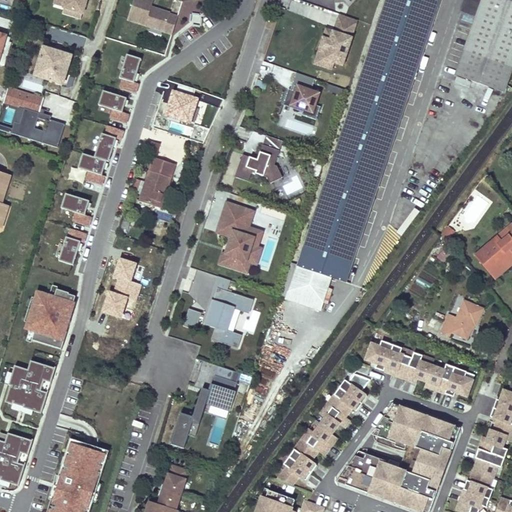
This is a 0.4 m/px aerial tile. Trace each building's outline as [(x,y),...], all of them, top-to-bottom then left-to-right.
[(55,0),(55,2),(65,5),(64,7),(65,7),(83,12),(84,12),(87,0),(55,0)] [(172,33),(177,16),(169,13),(169,12),(155,8),(154,10),(150,8),(150,6),(152,0),(133,0),(127,19),(172,33)] [(385,0),(297,265),(325,275),(345,281),(439,0),(385,0)] [(511,0),(481,0),(455,75),(479,83),(503,92),(511,66),(511,0)] [(290,10),(310,17),(313,8),(294,1),(290,10)] [(82,17),(83,12),(65,7),(63,11),(82,17)] [(314,20),(322,21),(324,11),(316,9),(314,20)] [(342,66),(352,37),(350,36),(356,19),(340,13),(334,30),(332,30),(328,40),(330,41),(327,47),(326,47),(322,59),(333,62),(342,66)] [(0,19),(0,25),(10,27),(12,22),(0,19)] [(333,62),(322,59),(326,47),(327,47),(330,41),(328,40),(332,30),(325,27),(313,63),(330,69),(333,62)] [(0,64),(2,65),(9,42),(7,41),(8,36),(5,35),(0,51),(0,64)] [(62,83),(66,70),(70,56),(43,47),(35,75),(62,83)] [(136,73),(141,58),(126,53),(119,77),(122,78),(119,87),(135,92),(138,83),(134,81),(134,80),(136,73)] [(315,78),(296,72),(291,84),(294,85),(292,90),(288,89),(284,102),(303,109),(301,115),(315,120),(320,107),(314,105),(318,93),(310,91),(315,78)] [(43,99),(8,87),(4,102),(20,107),(25,108),(20,123),(15,122),(13,128),(12,133),(61,148),(68,125),(53,121),(54,117),(43,113),(39,112),(40,108),(43,99)] [(125,100),(126,97),(103,90),(98,105),(112,109),(109,119),(125,123),(128,114),(122,112),(124,106),(125,100)] [(199,98),(173,91),(166,117),(192,124),(199,98)] [(46,93),(42,106),(54,109),(54,107),(72,113),(76,102),(46,93)] [(20,107),(15,122),(20,123),(25,108),(20,107)] [(13,128),(0,124),(0,129),(12,133),(13,128)] [(120,139),(123,130),(107,125),(104,134),(101,133),(94,157),(108,161),(113,147),(115,139),(116,138),(120,139)] [(280,140),(263,134),(260,144),(277,150),(280,140)] [(156,156),(160,145),(149,141),(146,152),(156,156)] [(277,150),(260,144),(257,153),(258,156),(257,160),(255,159),(240,154),(232,176),(246,180),(249,171),(265,176),(267,182),(280,176),(274,165),(272,164),(277,150)] [(94,157),(82,153),(77,168),(88,171),(85,180),(100,185),(104,175),(101,175),(103,168),(105,162),(106,160),(94,157)] [(153,201),(165,162),(153,158),(139,201),(150,205),(151,200),(153,201)] [(159,203),(161,197),(163,192),(167,193),(176,166),(165,162),(153,201),(159,203)] [(318,178),(321,166),(314,164),(310,175),(318,178)] [(0,226),(1,226),(7,206),(0,204),(9,176),(0,172),(0,226)] [(150,205),(161,208),(167,193),(163,192),(161,197),(159,203),(153,201),(151,200),(150,205)] [(88,204),(88,201),(65,194),(61,209),(75,213),(72,222),(87,227),(90,217),(84,215),(86,209),(88,204)] [(225,203),(216,233),(230,237),(227,248),(229,248),(227,254),(225,254),(222,253),(218,264),(245,272),(254,247),(250,246),(255,230),(247,228),(252,212),(225,203)] [(448,227),(441,236),(447,244),(455,232),(448,227)] [(82,243),(85,234),(70,229),(67,238),(66,237),(58,261),(70,265),(72,266),(77,251),(79,244),(80,242),(82,243)] [(500,237),(475,256),(488,274),(511,255),(511,256),(511,235),(504,242),(500,237)] [(511,256),(511,255),(488,274),(493,280),(511,265),(511,256)] [(139,262),(120,256),(113,278),(118,279),(114,289),(128,294),(127,297),(110,292),(103,312),(123,318),(129,299),(136,302),(142,285),(133,282),(139,262)] [(325,275),(297,265),(287,295),(315,305),(325,275)] [(200,323),(204,324),(216,288),(226,291),(229,281),(216,276),(200,323)] [(55,288),(56,288),(56,286),(51,284),(47,295),(53,296),(55,288)] [(67,293),(68,292),(56,288),(55,288),(53,296),(47,295),(36,291),(34,297),(33,299),(34,300),(28,319),(27,319),(26,321),(24,327),(28,329),(33,330),(30,339),(31,339),(60,349),(68,322),(62,319),(61,323),(52,321),(50,327),(44,325),(50,307),(69,313),(74,295),(67,293)] [(226,291),(216,288),(204,324),(214,327),(210,339),(236,348),(240,335),(224,330),(231,308),(247,314),(252,300),(226,291)] [(28,319),(34,300),(33,299),(34,297),(30,296),(22,320),(26,321),(27,319),(28,319)] [(474,326),(481,308),(462,301),(454,318),(446,314),(438,331),(448,335),(449,332),(465,339),(469,329),(470,325),(474,326)] [(69,313),(50,307),(44,325),(50,327),(52,321),(61,323),(62,319),(66,321),(69,313)] [(195,329),(201,313),(189,309),(183,325),(195,329)] [(256,331),(259,311),(250,309),(247,329),(256,331)] [(30,342),(31,339),(30,339),(33,330),(28,329),(25,340),(30,342)] [(394,344),(382,340),(380,345),(372,342),(366,358),(377,363),(376,367),(384,370),(394,344)] [(406,373),(412,357),(401,353),(403,347),(394,344),(384,370),(393,373),(395,369),(406,373)] [(412,357),(414,352),(403,347),(401,353),(412,357)] [(427,381),(433,365),(421,360),(423,355),(414,352),(412,357),(406,373),(405,378),(413,381),(415,376),(418,378),(427,381)] [(433,365),(435,359),(423,355),(421,360),(433,365)] [(31,389),(46,393),(54,368),(43,364),(29,360),(26,369),(13,365),(10,373),(7,383),(7,384),(9,385),(3,401),(11,404),(12,404),(12,403),(31,409),(31,410),(39,413),(45,396),(30,392),(31,389)] [(446,393),(455,367),(447,364),(445,369),(433,365),(427,381),(438,385),(437,390),(446,393)] [(467,396),(473,380),(465,376),(467,371),(455,367),(446,393),(454,396),(456,392),(467,396)] [(406,373),(395,369),(393,373),(405,378),(406,373)] [(229,409),(234,393),(233,393),(236,381),(248,385),(251,378),(233,371),(229,381),(217,377),(214,386),(209,384),(207,391),(206,396),(199,393),(191,417),(179,413),(168,444),(182,449),(187,435),(193,437),(205,401),(229,409)] [(361,391),(370,378),(369,378),(355,372),(348,381),(345,379),(340,386),(362,403),(367,395),(361,391)] [(437,390),(438,385),(427,381),(425,385),(437,390)] [(362,403),(340,386),(334,394),(337,396),(331,405),(346,416),(352,407),(356,410),(362,403)] [(511,392),(504,389),(500,400),(497,399),(494,407),(511,414),(511,392)] [(331,405),(337,396),(334,394),(328,402),(331,405)] [(344,427),(350,419),(346,416),(331,405),(328,402),(321,412),(325,416),(321,422),(320,424),(332,433),(339,423),(344,427)] [(12,404),(11,404),(10,408),(30,414),(31,410),(31,409),(12,403),(12,404)] [(454,425),(393,403),(375,427),(380,429),(378,435),(396,442),(397,439),(407,443),(417,447),(422,449),(413,473),(408,471),(398,467),(388,463),(389,461),(366,452),(364,458),(355,454),(340,476),(338,480),(386,498),(423,511),(425,504),(431,506),(433,498),(439,482),(434,481),(443,456),(448,458),(457,435),(452,433),(454,425)] [(511,414),(494,407),(490,416),(497,418),(493,430),(507,435),(508,436),(511,425),(511,414)] [(325,443),(332,433),(320,424),(319,425),(314,432),(309,428),(302,438),(305,440),(318,450),(324,454),(330,447),(325,443)] [(505,439),(507,435),(493,430),(491,429),(488,437),(486,441),(482,439),(479,448),(505,458),(508,449),(502,447),(505,439)] [(16,485),(22,468),(8,464),(8,461),(23,465),(31,440),(20,437),(6,432),(5,434),(0,432),(0,479),(8,482),(8,483),(16,485)] [(330,447),(337,437),(332,433),(325,443),(330,447)] [(298,450),(305,440),(302,438),(295,448),(298,450)] [(49,499),(44,511),(87,511),(91,501),(89,500),(95,483),(97,483),(105,458),(101,457),(103,449),(72,439),(70,447),(66,446),(62,457),(65,458),(63,465),(60,464),(56,476),(53,485),(56,486),(51,500),(49,499)] [(405,448),(407,443),(397,439),(396,442),(395,445),(405,448)] [(311,460),(318,450),(305,440),(298,450),(295,448),(289,455),(299,463),(312,472),(317,464),(311,460)] [(413,473),(422,449),(417,447),(408,471),(413,473)] [(493,476),(498,465),(501,467),(505,458),(479,448),(475,457),(478,458),(482,460),(478,471),(493,476)] [(306,479),(312,472),(299,463),(289,455),(284,463),(287,465),(277,478),(292,484),(299,474),(306,479)] [(398,467),(400,462),(390,458),(388,463),(398,467)] [(478,471),(482,460),(478,458),(474,469),(478,471)] [(174,510),(184,480),(183,480),(186,471),(171,467),(168,475),(167,475),(157,505),(148,502),(144,511),(176,511),(177,511),(174,510)] [(474,482),(478,471),(474,469),(469,480),(474,482)] [(489,488),(493,476),(478,471),(474,482),(469,480),(467,479),(464,489),(490,498),(493,489),(489,488)] [(91,501),(93,502),(99,484),(97,483),(95,483),(89,500),(91,501)] [(46,498),(49,499),(51,500),(56,486),(53,485),(51,484),(46,498)] [(463,511),(478,511),(481,505),(487,507),(490,498),(464,489),(461,497),(465,499),(460,511),(463,511)] [(290,511),(295,501),(268,491),(265,499),(261,511),(257,510),(255,511),(290,511)] [(509,505),(510,500),(502,496),(500,501),(509,505)] [(460,511),(465,499),(461,497),(456,509),(460,511)] [(261,511),(265,499),(261,498),(257,510),(261,511)] [(511,511),(511,500),(510,500),(509,505),(500,501),(500,502),(495,511),(511,511)] [(322,511),(324,509),(305,502),(301,511),(322,511)]
